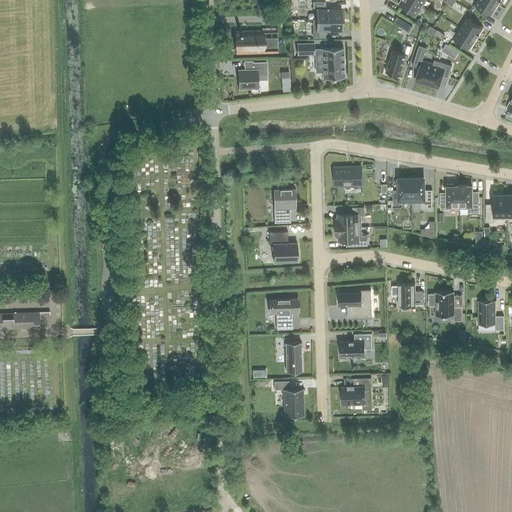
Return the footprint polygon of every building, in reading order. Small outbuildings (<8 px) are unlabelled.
[(401,0),(399,5),(416,15),(423,5),(414,0),(401,0)] [(477,0),(474,5),(491,16),(498,5),(489,0),(477,0)] [(325,8),(325,2),(313,2),(313,8),(315,8),(315,20),(317,20),(341,20),(341,8),(325,8)] [(412,27),(396,17),(393,22),(393,23),(408,32),(409,32),(412,27)] [(459,28),(476,39),(483,29),(466,18),(459,28)] [(341,20),(317,20),(315,20),(313,20),(313,38),(325,38),(325,31),(341,31),(341,20)] [(452,39),(470,50),(476,39),(459,28),(452,39)] [(263,38),(263,33),(277,32),(277,30),(247,31),(248,36),(242,36),(242,34),(239,34),(239,36),(235,36),(235,50),(243,50),(243,53),(278,52),(278,38),(263,38)] [(314,43),(297,44),(297,55),(314,54),(314,53),(322,53),(322,63),(316,63),(316,72),(323,72),(323,78),(344,77),(343,48),(322,48),(322,49),(314,49),(314,43)] [(445,44),(441,50),(454,58),(458,53),(445,44)] [(418,82),(427,85),(434,60),(433,64),(422,61),(426,48),(419,46),(412,66),(419,68),(416,80),(418,81),(418,82)] [(400,76),(406,54),(392,49),(385,72),(400,76)] [(452,66),(434,60),(427,85),(435,88),(436,86),(439,87),(442,75),(448,77),(452,66)] [(253,70),(245,70),(238,70),(239,90),(258,89),(258,77),(264,76),(264,62),(253,63),(253,70)] [(334,168),(335,186),(361,185),(361,167),(334,168)] [(404,178),(404,177),(399,177),(399,191),(393,191),(393,205),(399,205),(399,200),(411,200),(411,178),(404,178)] [(421,202),(421,208),(432,208),(432,190),(424,190),(424,178),(417,178),(417,177),(411,177),(411,178),(411,200),(411,202),(421,202)] [(459,209),(459,186),(454,186),(454,184),(446,184),(446,192),(447,192),(447,198),(441,198),(441,209),(459,209)] [(459,209),(468,209),(468,212),(478,212),(478,196),(472,196),(472,186),(467,186),(467,185),(459,185),(459,186),(459,209)] [(290,204),(296,204),(295,188),(273,189),(274,223),(290,222),(290,204)] [(493,220),(507,220),(507,194),(505,194),(505,193),(495,193),(495,204),(487,204),(487,222),(493,222),(493,220)] [(336,228),(362,227),(361,215),(364,215),(364,207),(352,207),(352,214),(338,215),(338,219),(336,219),(336,228)] [(362,235),(362,227),(336,228),(337,237),(339,237),(339,241),(355,240),(355,246),(368,246),(367,235),(362,235)] [(288,231),(269,232),(269,245),(273,245),(274,262),(277,262),(277,263),(283,263),(283,261),(297,261),(297,243),(288,243),(288,231)] [(423,291),(416,291),(416,283),(397,283),(398,306),(401,306),(401,308),(409,308),(409,306),(415,306),(415,304),(423,304),(423,291)] [(339,307),(348,306),(348,320),(372,319),(371,291),(360,291),(361,292),(338,293),(339,307)] [(454,291),(435,292),(435,294),(428,294),(428,306),(435,305),(435,315),(454,315),(454,320),(462,320),(462,306),(455,306),(454,291)] [(298,296),(266,298),(267,314),(274,313),(275,328),(291,327),(290,312),(299,312),(298,296)] [(478,324),(495,324),(495,330),(504,330),(503,315),(495,316),(494,300),(478,300),(478,324)] [(39,312),(7,313),(0,313),(0,328),(8,328),(8,329),(40,328),(39,312)] [(365,340),(355,340),(342,340),(342,343),(340,343),(340,356),(351,356),(357,356),(365,356),(365,348),(372,348),(372,332),(365,333),(365,340)] [(285,372),(301,371),(300,342),(284,342),(285,372)] [(366,402),(372,402),(371,378),(353,378),(353,385),(348,385),(348,386),(341,386),(342,404),(366,404),(366,402)] [(274,381),(274,389),(282,389),(283,416),(305,415),(304,388),(289,389),(289,381),(274,381)]
